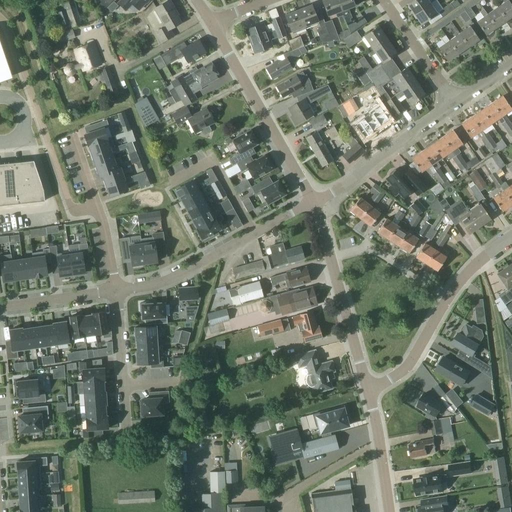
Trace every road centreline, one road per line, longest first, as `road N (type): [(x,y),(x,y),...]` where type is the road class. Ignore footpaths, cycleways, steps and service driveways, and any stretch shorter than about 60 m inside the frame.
road 1 (tertiary): [(311,201),(209,22)]
road 2 (residential): [(311,201),(455,103)]
road 3 (residential): [(74,137),(115,291)]
road 4 (residential): [(115,291),(160,283),(251,233)]
road 5 (tertiary): [(365,389),(329,258)]
road 6 (residential): [(448,296),(371,247),(329,258)]
road 7 (residential): [(171,182),(212,159),(251,233)]
road 8 (residential): [(365,389),(407,366),(448,296)]
road 9 (residential): [(455,103),(382,0)]
road 10 (tertiary): [(387,511),(365,389)]
